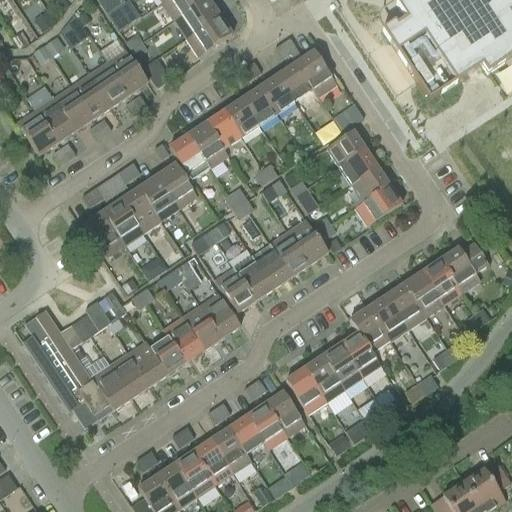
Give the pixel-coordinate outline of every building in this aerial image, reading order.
[(62,0),(55,5),(61,13),(69,8),(63,0),(62,0)] [(95,0),(101,10),(106,17),(117,10),(112,3),(110,0),(95,0)] [(181,20),(207,2),(205,0),(171,0),(169,2),(169,1),(162,6),(174,25),(181,20)] [(511,0),(405,0),(395,7),(403,19),(405,22),(396,28),(394,26),(381,34),(429,105),(457,86),(481,70),(487,78),(511,60),(511,0)] [(193,38),(219,20),(207,2),(181,20),(193,38)] [(129,27),(122,18),(117,10),(106,17),(111,25),(112,25),(118,35),(129,27)] [(55,28),(47,16),(35,24),(43,36),(55,28)] [(85,16),(77,21),(82,30),(91,24),(85,16)] [(219,20),(193,38),(205,56),(231,39),(219,20)] [(22,34),(13,40),(21,53),(30,47),(22,34)] [(130,53),(141,46),(136,39),(125,46),(130,53)] [(51,60),(64,51),(57,41),(44,49),(51,60)] [(282,48),(289,58),(296,53),(289,42),(282,48)] [(123,53),(117,43),(100,54),(107,64),(106,65),(129,100),(147,87),(124,53),(123,53)] [(141,46),(130,53),(135,61),(146,54),(141,46)] [(289,58),(282,48),(274,53),(281,63),(289,58)] [(49,58),(42,49),(32,56),(38,65),(49,58)] [(295,67),(312,94),(313,94),(313,95),(317,101),(335,88),(313,55),(295,67)] [(4,66),(10,75),(19,69),(13,60),(4,66)] [(156,91),(169,82),(156,62),(142,71),(156,91)] [(129,100),(106,65),(88,77),(111,112),(129,100)] [(253,66),(246,71),(253,82),(260,77),(253,66)] [(277,79),(294,106),(309,96),(309,97),(313,95),(313,94),(312,94),(295,67),(277,79)] [(245,87),(253,82),(246,71),(238,76),(245,87)] [(93,124),(111,112),(88,77),(70,89),(93,124)] [(259,91),(276,117),(294,106),(277,79),(259,91)] [(75,136),(93,124),(70,89),(52,101),(75,136)] [(241,103),(258,129),(276,117),(259,91),(241,103)] [(140,100),(132,105),(139,116),(147,111),(140,100)] [(57,148),(75,136),(52,101),(34,113),(57,148)] [(223,115),(240,141),(258,129),(241,103),(223,115)] [(124,110),(132,121),(139,116),(132,105),(124,110)] [(333,117),(339,130),(361,120),(356,107),(333,117)] [(15,125),(21,133),(38,160),(57,148),(34,113),(15,125)] [(205,127),(222,153),(227,160),(227,159),(223,153),(240,141),(223,115),(205,127)] [(96,129),(103,140),(111,135),(104,124),(96,129)] [(187,139),(204,165),(208,171),(227,160),(222,153),(205,127),(187,139)] [(103,140),(96,129),(88,134),(95,145),(103,140)] [(338,171),(365,154),(352,135),(326,153),(338,171)] [(208,171),(204,165),(187,139),(169,151),(190,183),(208,171)] [(68,148),(60,153),(67,163),(75,158),(68,148)] [(161,164),(168,159),(161,148),(153,153),(161,164)] [(52,158),(60,168),(67,163),(60,153),(52,158)] [(350,189),(376,172),(365,154),(338,171),(350,189)] [(132,183),(140,178),(132,167),(125,172),(132,183)] [(197,201),(192,194),(174,168),(156,180),(178,214),(197,201)] [(262,174),(269,185),(277,180),(269,169),(262,174)] [(125,172),(117,177),(124,188),(132,183),(125,172)] [(350,189),(362,206),(362,207),(388,190),(376,172),(350,189)] [(269,185),(262,174),(254,179),(261,190),(269,185)] [(295,200),(306,193),(301,185),(299,186),(292,175),(283,181),(291,192),(290,192),(295,200)] [(156,180),(138,192),(160,226),(178,214),(156,180)] [(279,184),(271,189),(262,195),(269,206),(278,200),(286,195),(279,184)] [(367,231),(374,226),(401,208),(388,190),(362,207),(362,206),(354,211),(367,231)] [(89,196),(96,207),(103,202),(96,191),(89,196)] [(138,192),(120,204),(142,238),(160,226),(138,192)] [(238,208),(246,203),(239,192),(231,197),(238,208)] [(317,210),(311,200),(306,193),(295,200),(300,208),(301,207),(308,217),(317,210)] [(96,207),(89,196),(81,201),(88,212),(96,207)] [(231,213),(238,208),(231,197),(224,202),(231,213)] [(238,208),(245,219),(253,214),(246,203),(238,208)] [(142,238),(120,204),(102,216),(124,249),(142,238)] [(238,208),(231,213),(238,224),(245,219),(238,208)] [(84,228),(106,262),(124,249),(102,216),(84,228)] [(319,236),(330,229),(325,221),(314,228),(319,236)] [(287,236),(309,269),(327,257),(305,224),(287,236)] [(230,237),(222,226),(208,236),(216,246),(230,237)] [(330,229),(319,236),(324,244),(335,236),(330,229)] [(216,246),(208,236),(201,240),(208,251),(216,246)] [(269,248),(291,281),(309,269),(287,236),(269,248)] [(335,243),(328,248),(333,257),(341,252),(335,243)] [(488,268),(473,245),(459,254),(457,252),(439,264),(461,297),(480,285),(474,277),(488,268)] [(291,281),(269,248),(251,260),(273,293),(291,281)] [(273,293),(251,260),(232,272),(255,305),(273,293)] [(148,285),(166,274),(159,262),(141,274),(148,285)] [(439,302),(443,309),(461,297),(439,264),(421,276),(439,302)] [(182,284),(195,275),(188,265),(182,268),(175,273),(182,284)] [(232,272),(232,271),(213,283),(219,291),(236,318),(255,305),(232,272)] [(182,284),(175,273),(167,279),(174,289),(182,284)] [(420,314),(421,314),(439,302),(421,276),(403,288),(420,314)] [(131,283),(122,290),(127,297),(137,291),(131,283)] [(385,300),(407,333),(425,321),(421,314),(420,314),(403,288),(385,300)] [(139,297),(146,308),(153,303),(146,292),(139,297)] [(117,323),(126,317),(112,296),(103,301),(117,323)] [(146,308),(139,297),(131,302),(138,313),(146,308)] [(217,297),(198,309),(221,343),(239,331),(222,305),(217,297)] [(407,333),(385,300),(367,312),(389,345),(390,345),(407,333)] [(79,324),(90,341),(110,327),(96,306),(84,314),(87,318),(79,324)] [(180,321),(185,329),(203,355),(221,343),(198,309),(180,321)] [(396,354),(390,345),(389,345),(367,312),(349,324),(357,336),(378,367),(378,366),(396,354)] [(475,318),(482,329),(489,324),(482,313),(475,318)] [(84,434),(112,415),(95,389),(90,381),(86,376),(45,314),(23,329),(31,341),(22,347),(68,417),(71,414),(84,434)] [(482,329),(475,318),(467,323),(474,334),(482,329)] [(167,341),(185,367),(203,355),(185,329),(180,321),(162,333),(167,341)] [(94,371),(87,361),(84,359),(76,349),(81,345),(81,346),(90,341),(79,324),(70,329),(60,336),(62,339),(86,376),(94,371)] [(339,348),(361,381),(380,369),(378,366),(378,367),(357,336),(339,348)] [(149,353),(167,379),(185,367),(167,341),(151,352),(149,353)] [(131,364),(131,365),(149,391),(167,379),(149,353),(151,352),(146,344),(126,357),(131,364)] [(343,393),(361,381),(339,348),(321,360),(343,393)] [(446,353),(453,364),(461,359),(454,348),(446,353)] [(453,364),(446,353),(432,363),(439,374),(446,369),(453,364)] [(303,372),(325,405),(343,393),(321,360),(303,372)] [(113,376),(113,377),(131,403),(149,391),(131,365),(131,364),(114,375),(113,376)] [(95,389),(112,415),(131,403),(113,377),(113,376),(114,375),(109,368),(90,381),(95,389)] [(325,405),(303,372),(285,384),(307,417),(325,405)] [(437,390),(430,379),(417,388),(424,398),(437,390)] [(266,394),(258,383),(251,388),(258,399),(266,394)] [(250,404),(258,399),(251,388),(243,393),(250,404)] [(424,398),(417,388),(404,396),(411,407),(424,398)] [(362,420),(393,403),(388,393),(357,410),(362,420)] [(282,396),(264,408),(286,441),(304,429),(282,396)] [(382,413),(389,424),(403,416),(395,405),(382,413)] [(222,423),(230,418),(222,407),(215,412),(222,423)] [(263,447),(267,453),(286,441),(264,408),(246,420),(263,446),(263,447)] [(215,412),(207,417),(214,428),(222,423),(215,412)] [(382,413),(354,432),(346,437),(354,448),(389,424),(382,413)] [(246,458),(263,447),(263,446),(246,420),(228,432),(245,458),(246,458)] [(186,447),(194,442),(187,431),(179,436),(186,447)] [(228,432),(210,444),(232,478),(251,465),(246,458),(245,458),(228,432)] [(179,436),(171,441),(178,452),(186,447),(179,436)] [(340,438),(327,447),(336,460),(349,451),(341,441),(340,438)] [(210,444),(192,456),(215,490),(232,478),(210,444)] [(150,471),(158,466),(150,455),(143,460),(150,471)] [(192,456),(174,468),(197,502),(215,490),(192,456)] [(143,460),(135,465),(142,476),(150,471),(143,460)] [(498,495),(510,487),(495,465),(476,478),(474,475),(460,483),(479,511),(494,511),(504,505),(498,495)] [(174,468),(156,480),(177,511),(180,511),(197,502),(174,468)] [(304,469),(294,475),(300,485),(310,479),(304,469)] [(0,502),(17,492),(7,478),(0,482),(0,502)] [(131,511),(177,511),(156,480),(137,492),(144,502),(131,510),(131,511)] [(449,495),(430,508),(432,511),(479,511),(460,483),(447,492),(449,495)] [(269,492),(275,501),(286,494),(280,485),(269,492)] [(254,496),(262,510),(274,502),(265,489),(254,496)]
